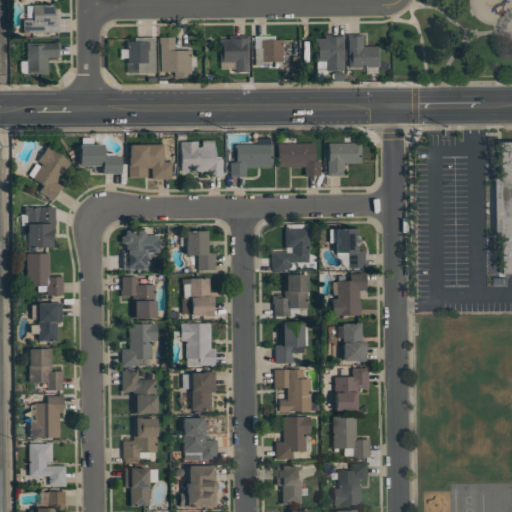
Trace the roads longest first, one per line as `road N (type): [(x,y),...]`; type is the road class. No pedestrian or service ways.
road 1 (residential): [(392,111),(396,511)]
road 2 (secondary): [(90,113),(392,111)]
road 3 (residential): [(93,214),(393,210)]
road 4 (residential): [(242,212),(245,511)]
road 5 (residential): [(89,11),(387,9)]
road 6 (residential): [(93,214),(96,511)]
